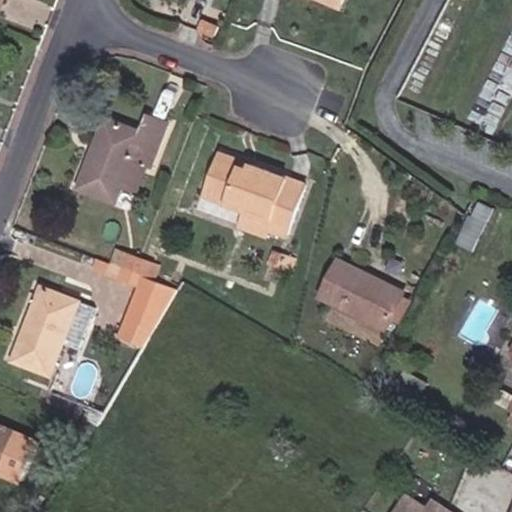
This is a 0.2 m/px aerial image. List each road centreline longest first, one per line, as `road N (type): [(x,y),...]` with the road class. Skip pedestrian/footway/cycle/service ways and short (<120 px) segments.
road 1 (residential): [(302,97),(80,5)]
road 2 (residential): [(0,206),(80,5)]
